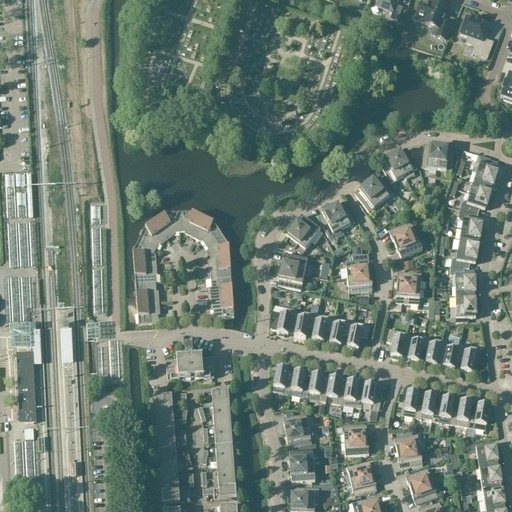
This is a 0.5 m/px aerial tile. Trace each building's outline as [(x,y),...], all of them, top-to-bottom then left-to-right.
[(402,9),(396,7),(398,0),(379,0),(376,8),(392,14),(390,20),(397,23),(402,9)] [(446,6),(435,2),(435,4),(431,3),(429,8),(421,4),(416,18),(424,21),(423,25),(434,30),(431,37),(445,42),(451,27),(442,24),(448,9),(445,8),(446,6)] [(471,19),(463,16),(456,34),(466,38),(463,44),(477,49),(474,57),(484,60),(490,44),(482,40),(487,25),(479,22),(479,20),(472,18),(471,19)] [(303,19),(297,21),(301,30),(306,27),(303,19)] [(500,90),(501,90),(499,98),(511,102),(511,76),(506,75),(504,83),(503,82),(500,90)] [(436,173),(439,149),(432,149),(432,150),(423,149),(421,171),(436,173)] [(445,150),(439,149),(436,173),(452,174),(452,169),(455,170),(457,164),(453,164),(454,153),(445,152),(445,150)] [(392,157),(393,158),(404,179),(406,182),(414,178),(413,174),(418,171),(407,152),(399,157),(398,155),(397,156),(396,154),(392,157)] [(404,179),(393,158),(387,162),(388,163),(380,167),(390,186),(404,179)] [(472,174),(476,176),(495,182),(496,181),(497,182),(498,177),(497,177),(498,175),(496,175),(497,171),(488,168),(490,162),(478,158),(475,167),(474,167),(472,174)] [(476,176),(473,186),(490,192),(491,188),(493,189),(495,182),(476,176)] [(367,187),(381,206),(393,196),(380,179),(373,184),(372,183),(367,187)] [(469,196),(489,203),(491,196),(489,195),(490,192),(473,186),(469,196)] [(369,215),(381,206),(367,187),(361,191),(362,192),(355,198),(369,215)] [(486,209),(489,203),(469,196),(467,204),(466,207),(479,211),(484,213),(485,209),(486,209)] [(416,202),(421,213),(427,210),(422,199),(416,202)] [(477,217),(479,211),(466,207),(467,204),(465,203),(462,205),(459,213),(477,217)] [(330,212),(341,232),(355,225),(345,206),(337,210),(336,209),(330,212)] [(328,240),(341,232),(330,212),(325,215),(325,216),(317,220),(328,240)] [(460,223),(462,224),(463,220),(476,223),(477,217),(459,213),(458,220),(460,223)] [(178,216),(179,235),(185,235),(187,236),(187,238),(193,240),(202,220),(191,215),(178,216)] [(165,217),(154,224),(167,242),(173,239),(171,237),(173,236),(179,235),(178,216),(165,217)] [(202,243),(205,248),(221,237),(214,226),(202,220),(193,240),(199,243),(200,242),(202,243)] [(292,231),(311,245),(320,233),(303,220),(297,227),(296,226),(292,231)] [(463,220),(462,224),(461,231),(481,235),(482,227),(480,227),(481,223),(476,223),(463,220)] [(138,243),(156,251),(159,246),(160,244),(162,246),(167,242),(154,224),(144,231),(138,243)] [(394,248),(416,239),(410,224),(390,233),(393,241),(392,242),(394,248)] [(301,258),(311,245),(292,231),(288,237),(289,238),(284,245),(287,247),(283,253),(294,256),(296,254),(301,258)] [(459,242),(477,245),(478,241),(480,242),(481,235),(461,231),(459,242)] [(221,237),(205,248),(208,253),(209,255),(207,255),(207,262),(229,260),(228,247),(221,237)] [(422,253),(416,239),(394,248),(397,254),(398,253),(402,262),(422,253)] [(477,248),(477,245),(459,242),(458,253),(478,256),(479,249),(477,248)] [(153,257),(156,251),(138,243),(133,254),(134,267),(156,265),(155,259),(153,259),(153,257)] [(476,263),(478,256),(458,253),(456,260),(454,260),(451,262),(449,270),(464,271),(469,272),(470,266),(474,267),(475,263),(476,263)] [(282,267),(281,273),(304,278),(307,263),(286,258),(284,267),(282,267)] [(362,258),(345,260),(347,281),(370,278),(369,272),(368,272),(367,263),(363,264),(362,258)] [(210,268),(210,281),(231,280),(229,260),(207,262),(208,268),(210,268)] [(156,272),(156,265),(134,267),(135,287),(155,286),(154,272),(156,272)] [(455,279),(455,289),(475,289),(475,281),(473,281),(473,277),(464,277),(464,271),(449,270),(450,279),(455,279)] [(281,280),(279,289),(301,293),(304,278),(281,273),(280,280),(281,280)] [(397,284),(397,290),(420,292),(421,277),(399,275),(399,284),(397,284)] [(370,278),(347,281),(349,296),(370,294),(369,285),(371,285),(370,278)] [(231,280),(210,281),(211,295),(209,295),(210,302),(232,300),(231,280)] [(137,307),(159,305),(158,299),(156,299),(155,286),(135,287),(137,307)] [(205,286),(194,288),(195,296),(206,295),(205,286)] [(455,289),(455,300),(474,299),(474,296),(475,296),(475,289),(455,289)] [(397,290),(396,297),(398,297),(397,306),(419,308),(420,292),(397,290)] [(278,292),(279,302),(286,302),(286,291),(278,292)] [(455,310),(476,310),(475,303),(474,303),(474,299),(455,300),(455,310)] [(234,320),(232,300),(210,302),(210,308),(212,308),(213,322),(234,320)] [(159,312),(159,305),(137,307),(138,327),(158,326),(157,312),(159,312)] [(476,317),(476,310),(455,310),(456,322),(455,322),(455,326),(468,326),(468,321),(474,321),(474,317),(476,317)] [(270,331),(277,333),(276,335),(279,335),(279,338),(284,339),(285,337),(288,337),(290,325),(296,326),(299,313),(288,311),(287,317),(280,316),(272,314),(270,331)] [(299,313),(296,326),(294,338),(305,341),(308,329),(314,330),(316,323),(317,317),(299,313)] [(316,323),(314,330),(312,342),(323,345),(325,332),(332,334),(333,327),(334,327),(335,321),(328,319),(326,325),(316,323)] [(344,329),(334,327),(333,327),(332,334),(329,346),(340,348),(343,336),(349,337),(351,330),(353,324),(345,323),(344,329)] [(361,333),(351,330),(349,337),(347,349),(358,352),(361,340),(367,341),(370,328),(363,327),(361,333)] [(401,361),(404,349),(407,336),(388,332),(386,345),(393,346),(390,359),(393,359),(392,362),(398,363),(399,360),(401,361)] [(407,336),(404,349),(410,350),(408,362),(419,365),(421,352),(423,345),(422,345),(412,343),(413,337),(407,336)] [(424,339),(422,345),(423,345),(421,352),(428,354),(425,366),(428,366),(427,369),(433,370),(434,368),(437,368),(439,356),(442,343),(424,339)] [(442,343),(439,356),(445,357),(443,369),(454,372),(457,360),(459,347),(442,343)] [(477,350),(459,347),(457,360),(463,361),(460,373),(472,376),(477,350)] [(202,382),(200,359),(192,360),(191,348),(188,349),(190,381),(202,380),(202,382)] [(185,360),(177,361),(179,383),(179,381),(190,381),(188,349),(185,349),(185,360)] [(201,359),(200,359),(202,382),(214,381),(212,362),(201,363),(201,359)] [(167,384),(179,383),(177,361),(176,361),(176,365),(166,365),(167,384)] [(290,399),(292,386),(286,384),(288,372),(285,372),(286,369),(280,368),(279,371),(276,370),(273,390),(284,391),(283,397),(290,399)] [(21,403),(18,403),(18,414),(22,414),(22,426),(34,426),(33,403),(35,403),(34,391),(32,391),(31,369),(19,370),(21,403)] [(308,402),(309,396),(308,396),(310,389),(303,388),(305,375),(294,373),(292,386),(290,399),(308,402)] [(308,396),(309,396),(319,398),(318,404),(326,405),(327,399),(326,399),(327,392),(321,391),(323,379),(312,377),(310,389),(308,396)] [(329,380),(327,392),(326,399),(327,399),(333,400),(331,406),(343,408),(345,395),(339,394),(341,382),(329,380)] [(347,383),(345,395),(343,408),(361,412),(362,406),(361,406),(363,398),(356,397),(359,385),(356,384),(356,382),(350,381),(350,383),(347,383)] [(361,406),(362,406),(372,408),(371,413),(379,415),(381,402),(374,400),(376,388),(373,388),(374,385),(368,384),(368,387),(365,386),(363,398),(361,406)] [(211,394),(212,405),(229,404),(228,393),(211,394)] [(414,421),(416,408),(419,396),(407,394),(405,406),(398,405),(396,418),(414,421)] [(422,417),(432,418),(433,419),(434,411),(436,399),(433,398),(434,396),(428,395),(428,397),(425,397),(423,409),(416,408),(414,421),(421,422),(422,417)] [(155,398),(155,409),(172,408),(171,397),(155,398)] [(432,418),(431,424),(439,425),(440,420),(450,422),(452,414),(454,402),(452,402),(452,399),(445,398),(445,400),(443,400),(440,412),(434,411),(433,419),(432,418)] [(458,415),(452,414),(450,422),(449,427),(467,431),(469,418),(472,405),(460,403),(458,415)] [(212,405),(213,416),(230,415),(229,404),(212,405)] [(469,418),(467,431),(485,434),(489,408),(486,408),(487,405),(481,404),(481,407),(478,406),(476,419),(469,418)] [(155,409),(156,420),(173,419),(172,408),(155,409)] [(230,415),(213,416),(214,427),(230,426),(230,415)] [(286,436),(309,432),(306,417),(293,419),(286,420),(284,421),(286,429),(284,430),(286,436)] [(156,420),(157,431),(174,430),(173,419),(156,420)] [(231,436),(230,426),(214,427),(214,438),(231,436)] [(343,430),(344,445),(367,444),(367,437),(365,437),(365,428),(343,430)] [(174,430),(157,431),(158,442),(175,441),(174,430)] [(33,442),(33,431),(24,432),(24,442),(33,442)] [(312,447),(309,432),(286,436),(287,443),(288,442),(290,451),(312,447)] [(232,447),(231,436),(214,438),(215,449),(232,447)] [(397,456),(420,453),(417,437),(396,441),(397,450),(396,450),(397,456)] [(158,442),(159,453),(175,451),(175,441),(158,442)] [(367,444),(344,445),(345,461),(367,459),(366,450),(368,450),(367,444)] [(469,455),(476,454),(475,450),(487,448),(486,445),(468,448),(469,455)] [(233,458),(232,447),(215,449),(216,460),(233,458)] [(475,450),(476,454),(477,461),(497,458),(496,451),(494,451),(494,447),(487,448),(475,450)] [(159,453),(159,464),(176,462),(175,451),(159,453)] [(290,464),(290,471),(313,469),(313,460),(317,460),(316,453),(291,455),(291,464),(290,464)] [(422,468),(420,453),(397,456),(398,463),(399,463),(401,472),(422,468)] [(216,460),(217,470),(234,469),(233,458),(216,460)] [(479,471),(497,469),(496,465),(498,465),(497,458),(477,461),(479,471)] [(159,464),(160,474),(177,473),(176,462),(159,464)] [(350,485),(373,479),(371,473),(370,473),(368,465),(346,470),(350,485)] [(234,469),(217,470),(218,481),(234,480),(234,469)] [(313,469),(290,471),(291,478),(292,477),(293,486),(315,485),(313,469)] [(497,472),(497,469),(479,471),(480,482),(500,479),(499,472),(497,472)] [(410,494),(432,486),(427,471),(406,479),(410,487),(408,488),(410,494)] [(177,473),(160,474),(161,485),(178,484),(177,473)] [(374,486),(373,479),(350,485),(354,500),(375,495),(373,486),(374,486)] [(482,493),(500,490),(500,486),(501,486),(500,479),(480,482),(482,493)] [(235,491),(234,480),(218,481),(218,491),(218,492),(235,491)] [(178,495),(178,494),(178,484),(161,485),(162,496),(178,495)] [(438,501),(432,486),(410,494),(412,500),(414,500),(417,508),(438,501)] [(501,493),(500,490),(482,493),(484,503),(504,500),(503,493),(501,493)] [(236,502),(235,491),(218,492),(218,491),(203,492),(203,498),(214,497),(214,504),(236,502)] [(291,499),(291,506),(314,507),(318,507),(319,491),(293,491),(293,500),(291,499)] [(194,493),(178,494),(178,495),(162,496),(163,507),(184,506),(184,499),(194,498),(194,493)] [(355,505),(356,511),(380,511),(380,508),(378,508),(376,500),(355,505)] [(505,507),(504,500),(484,503),(485,511),(498,511),(504,511),(503,508),(505,507)]
